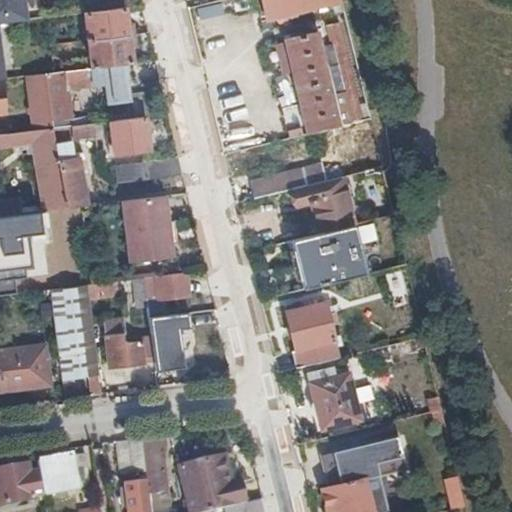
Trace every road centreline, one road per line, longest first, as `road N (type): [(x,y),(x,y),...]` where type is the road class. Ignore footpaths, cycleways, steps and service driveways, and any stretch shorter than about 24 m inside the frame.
road 1 (residential): [(253,395),(158,0)]
road 2 (residential): [(253,395),(0,432)]
road 3 (residential): [(282,511),(253,395)]
